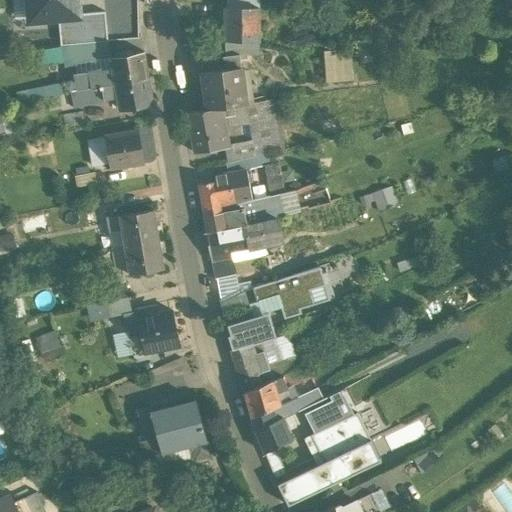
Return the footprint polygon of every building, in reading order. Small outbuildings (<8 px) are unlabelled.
[(58,18),(79,16),(77,0),(28,0),(30,21),(58,18)] [(258,0),(226,0),(226,8),(258,8),(258,0)] [(226,8),(224,8),(224,42),(258,43),(258,8),(226,8)] [(58,18),(60,47),(70,46),(108,42),(104,13),(79,16),(58,18)] [(108,42),(70,46),(73,66),(110,59),(111,58),(108,42)] [(258,43),(224,42),(225,57),(240,55),(240,56),(258,55),(258,43)] [(70,46),(60,47),(64,68),(73,66),(70,46)] [(353,80),(351,51),(325,53),(327,81),(353,80)] [(111,58),(110,59),(112,70),(114,84),(148,78),(143,53),(111,58)] [(225,57),(200,61),(207,110),(218,109),(247,105),(240,56),(240,55),(225,57)] [(100,72),(102,86),(114,84),(112,70),(100,72)] [(100,71),(74,75),(75,81),(77,91),(101,87),(102,86),(100,72),(100,71)] [(148,78),(114,84),(117,98),(119,110),(153,104),(148,78)] [(75,81),(63,84),(65,95),(70,93),(77,92),(77,91),(75,81)] [(102,86),(101,87),(104,101),(105,101),(117,98),(114,84),(102,86)] [(101,87),(77,91),(77,92),(80,107),(105,102),(105,101),(104,101),(101,87)] [(37,88),(30,90),(33,99),(40,97),(37,88)] [(77,92),(70,93),(73,108),(80,107),(77,92)] [(247,105),(218,109),(225,148),(223,149),(226,164),(278,150),(271,101),(247,105)] [(207,110),(186,113),(194,154),(223,149),(225,148),(218,109),(207,110)] [(0,114),(0,137),(16,134),(11,112),(0,114)] [(138,131),(105,138),(110,164),(105,165),(106,170),(144,163),(138,131)] [(105,138),(87,142),(92,167),(105,165),(110,164),(105,138)] [(47,143),(23,148),(25,158),(49,153),(47,143)] [(278,163),(263,166),(268,192),(269,198),(279,196),(284,195),(278,163)] [(88,168),(76,170),(77,177),(89,175),(88,168)] [(213,183),(199,185),(204,212),(234,205),(234,201),(250,198),(245,171),(212,177),(213,183)] [(77,177),(75,178),(77,189),(97,185),(94,174),(89,175),(77,177)] [(284,195),(279,196),(284,217),(300,213),(295,193),(284,195)] [(268,207),(248,211),(250,225),(271,219),(268,207)] [(243,209),(204,216),(208,234),(218,232),(247,225),(243,209)] [(153,211),(119,216),(122,231),(124,246),(158,240),(153,211)] [(119,217),(106,219),(108,233),(122,231),(119,217)] [(243,227),(218,233),(218,232),(208,234),(206,235),(210,256),(230,252),(247,248),(248,250),(282,243),(277,219),(243,228),(243,227)] [(6,238),(0,239),(0,252),(9,251),(6,238)] [(158,240),(124,246),(128,264),(121,265),(123,276),(129,275),(130,276),(163,270),(158,240)] [(230,252),(210,256),(215,281),(235,276),(230,252)] [(320,269),(253,290),(258,305),(277,298),(285,321),(301,316),(300,311),(331,302),(320,269)] [(126,284),(102,289),(105,304),(129,299),(126,284)] [(129,299),(105,304),(109,321),(124,317),(124,316),(132,314),(129,299)] [(152,310),(135,313),(135,314),(140,337),(129,340),(133,357),(144,355),(180,348),(172,313),(153,317),(152,310)] [(132,314),(124,316),(124,317),(129,340),(140,337),(135,314),(132,314)] [(224,327),(231,352),(276,339),(268,314),(224,327)] [(276,339),(262,343),(266,355),(264,355),(273,381),(282,377),(283,376),(277,364),(294,357),(290,347),(281,337),(276,339)] [(53,342),(40,348),(46,362),(59,357),(53,342)] [(261,343),(261,344),(231,352),(244,394),(260,388),(273,381),(264,355),(266,355),(262,343),(261,343)] [(294,357),(277,364),(283,376),(291,372),(305,366),(300,354),(294,357)] [(305,366),(291,372),(283,376),(282,377),(287,389),(311,379),(305,366)] [(287,389),(282,377),(273,381),(280,406),(291,401),(287,389)] [(260,388),(244,394),(251,419),(280,406),(273,381),(260,388)] [(321,387),(301,396),(306,408),(307,408),(308,410),(322,402),(319,394),(323,392),(321,387)] [(308,410),(307,408),(306,408),(285,418),(283,419),(292,440),(292,441),(305,435),(340,416),(331,398),(322,402),(308,410)] [(197,403),(152,415),(158,440),(162,455),(190,448),(195,465),(212,461),(197,403)] [(280,406),(251,419),(255,431),(265,455),(274,450),(292,440),(283,419),(285,418),(280,406)] [(357,414),(310,437),(311,439),(312,438),(324,464),(370,441),(357,414)] [(158,440),(142,445),(146,460),(162,455),(158,440)] [(324,464),(277,487),(288,508),(381,462),(370,441),(324,464)] [(421,471),(443,458),(437,448),(414,461),(421,471)] [(45,511),(36,491),(14,502),(18,511),(45,511)] [(371,497),(378,511),(388,511),(391,510),(381,492),(371,497)] [(10,495),(0,499),(0,511),(18,511),(14,502),(10,495)] [(344,511),(378,511),(371,497),(344,511)]
